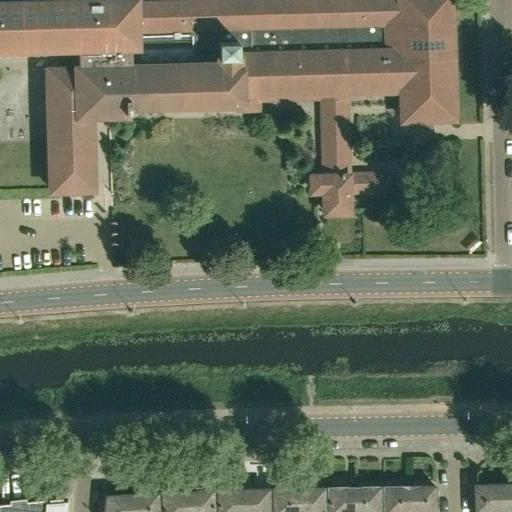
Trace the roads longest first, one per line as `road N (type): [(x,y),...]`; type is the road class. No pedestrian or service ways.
road 1 (secondary): [(503,283),(0,304)]
road 2 (tertiary): [(87,438),(511,425)]
road 3 (residential): [(503,283),(498,0)]
